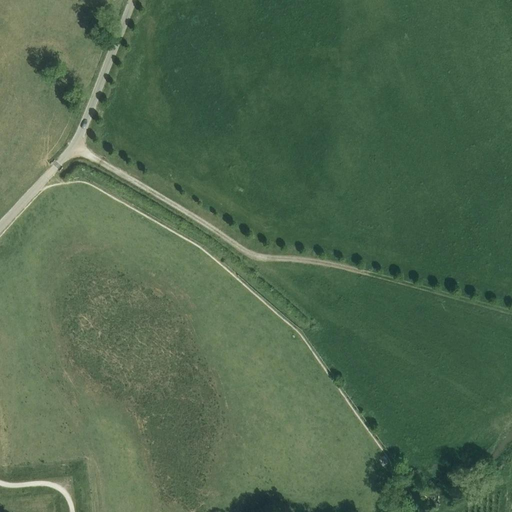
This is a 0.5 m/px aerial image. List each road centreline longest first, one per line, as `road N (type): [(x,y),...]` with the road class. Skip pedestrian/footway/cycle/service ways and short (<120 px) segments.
road 1 (track): [(73,145),(246,253),(341,266),(511,312)]
road 2 (unclassified): [(0,227),(73,145),(132,0)]
